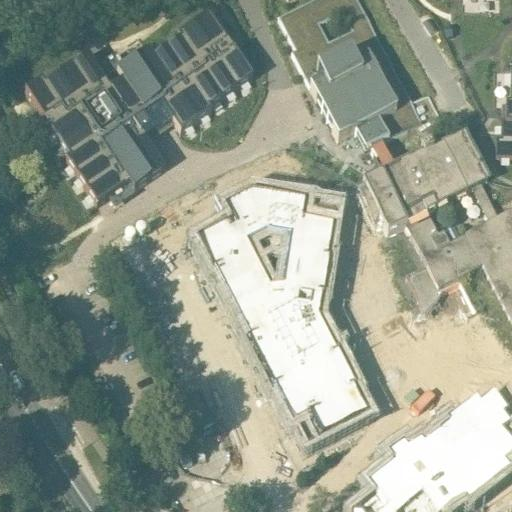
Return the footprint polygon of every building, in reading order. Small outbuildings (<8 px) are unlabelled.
[(355,138),(365,156),(421,127),(354,0),(323,0),(278,24),(295,57),(291,59),(337,147),(355,138)] [(41,86),(24,98),(68,163),(65,166),(96,212),(129,189),(133,196),(165,174),(145,145),(172,127),(180,139),(211,117),(209,113),(252,84),(208,20),(177,41),(179,45),(153,63),(148,55),(116,77),(122,86),(110,94),(87,61),(44,90),(41,86)] [(511,74),(510,75),(509,110),(505,110),(504,127),(500,127),(500,145),(495,145),(495,165),(511,165),(511,74)] [(0,134),(0,156),(9,152),(0,134)] [(226,230),(195,246),(211,277),(213,277),(248,344),(246,345),(271,395),(273,394),(292,431),(294,429),(306,451),(367,420),(353,392),(354,391),(337,358),(336,359),(318,325),(322,302),(323,302),(329,264),(327,264),(335,214),(304,209),(305,207),(251,198),(224,212),(232,230),(227,232),(226,230)] [(448,511),(464,500),(467,504),(511,469),(505,462),(511,456),(511,418),(509,420),(504,413),(508,410),(494,392),(480,402),(476,397),(446,421),(449,424),(424,444),(421,441),(407,451),(403,447),(387,459),(394,468),(366,489),(374,500),(358,511),(448,511)]
